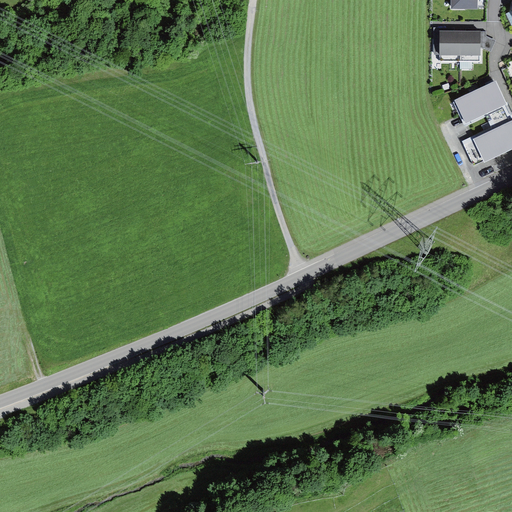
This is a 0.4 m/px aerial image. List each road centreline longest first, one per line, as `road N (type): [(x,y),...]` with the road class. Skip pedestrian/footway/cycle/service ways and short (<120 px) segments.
road 1 (tertiary): [(0,402),(511,179)]
road 2 (track): [(301,277),(252,112),(246,60),(253,0)]
